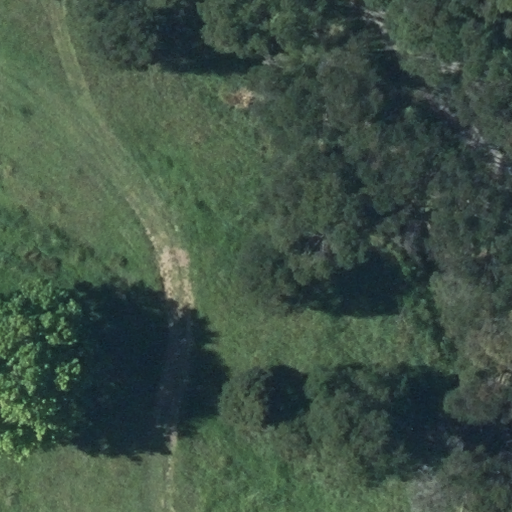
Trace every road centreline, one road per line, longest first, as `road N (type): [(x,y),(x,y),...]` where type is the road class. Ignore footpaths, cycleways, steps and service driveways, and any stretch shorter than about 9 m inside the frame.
road 1 (track): [(157,511),(193,249),(156,159),(25,32),(0,21)]
road 2 (unclassified): [(387,0),(511,155)]
